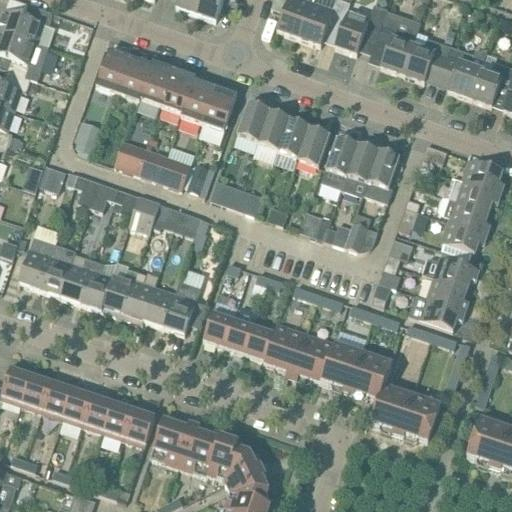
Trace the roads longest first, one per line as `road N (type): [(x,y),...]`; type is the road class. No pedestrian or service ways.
road 1 (residential): [(0,325),(328,435),(334,462),(318,511)]
road 2 (residential): [(236,60),(511,159)]
road 3 (residential): [(61,0),(236,60)]
road 4 (residential): [(466,404),(511,262)]
